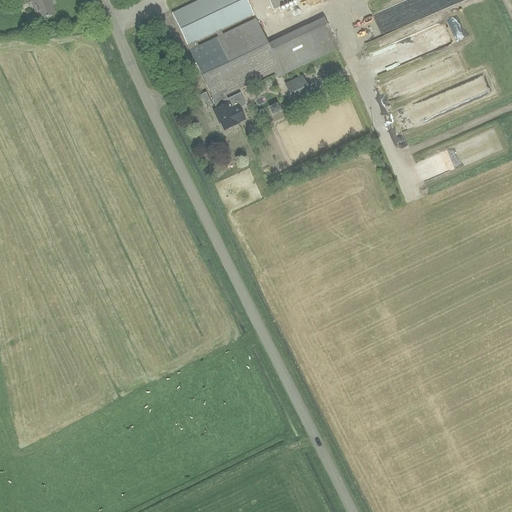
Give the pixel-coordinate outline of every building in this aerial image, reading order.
[(39,23),(55,16),(50,3),(51,2),(49,0),(18,0),(21,8),(31,4),(39,23)] [(279,71),(281,76),(338,49),(323,18),(267,44),(256,20),(223,36),(220,31),(254,15),(246,0),(203,0),(171,15),(212,103),(214,102),(217,109),(212,112),(216,121),(218,120),(224,132),(239,125),(238,123),(244,120),(237,105),(231,108),(228,103),(227,103),(224,97),(279,71)] [(286,85),(294,101),(310,94),(302,77),(286,85)] [(405,107),(402,98),(392,101),(395,111),(405,107)] [(273,105),(277,114),(285,110),(281,101),(273,105)]
